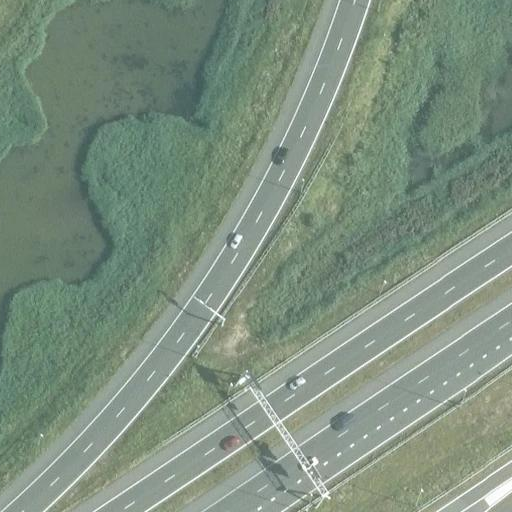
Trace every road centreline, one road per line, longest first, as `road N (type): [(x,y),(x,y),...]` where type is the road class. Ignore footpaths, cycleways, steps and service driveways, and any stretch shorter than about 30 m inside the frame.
road 1 (motorway): [(352,0),(310,116),(233,259),(117,414),(20,511)]
road 2 (motorway): [(511,250),(118,511)]
road 3 (motorway): [(511,321),(226,511)]
